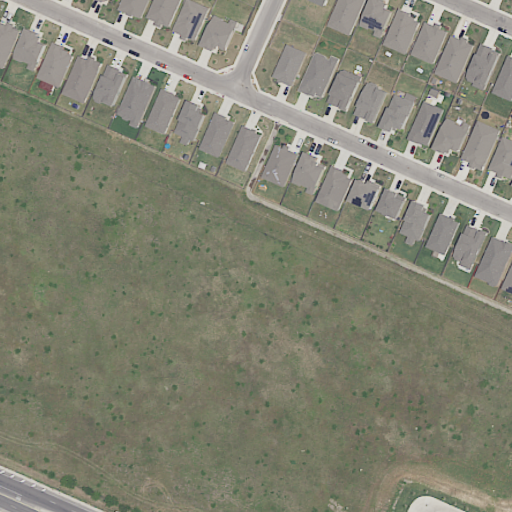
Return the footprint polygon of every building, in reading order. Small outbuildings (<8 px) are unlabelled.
[(122,0),(118,10),(141,19),(149,0),(122,0)] [(180,0),(154,0),(148,19),(170,27),(180,0)] [(196,42),(209,7),(189,0),(185,0),(173,33),(196,42)] [(350,36),(365,0),(338,0),(327,26),(350,36)] [(392,11),(385,8),(387,0),(369,0),(361,26),(384,34),(392,11)] [(406,55),(421,20),(398,10),(383,45),(406,55)] [(201,45),(215,52),(217,47),(226,51),(239,22),(231,19),(229,22),(214,15),(201,45)] [(0,67),(5,69),(21,29),(8,24),(8,25),(0,21),(0,67)] [(424,21),(412,56),(435,64),(446,31),(439,29),(440,26),(424,21)] [(14,59),(28,64),(26,68),(35,72),(47,45),(39,42),(42,34),(26,28),(14,59)] [(435,74),(458,83),(474,43),(451,34),(435,74)] [(485,89),(500,55),(492,52),(493,48),(481,43),(465,81),(485,89)] [(39,80),(62,87),(73,51),(50,44),(39,80)] [(307,53),(287,44),(273,78),(292,86),(307,53)] [(301,92),(324,100),(338,58),(331,56),(331,57),(314,52),(301,92)] [(87,103),(101,62),(77,54),(63,96),(87,103)] [(494,95),(511,100),(511,58),(505,56),(494,95)] [(114,108),(128,73),(108,65),(93,99),(114,108)] [(347,111),(360,82),(340,73),(327,102),(347,111)] [(155,85),(133,76),(117,118),(139,126),(155,85)] [(388,91),(368,82),(354,114),(374,123),(388,91)] [(167,134),(180,96),(160,89),(147,127),(167,134)] [(418,97),(406,92),(404,98),(395,94),(380,127),(393,132),(395,127),(403,130),(418,97)] [(183,137),(181,142),(191,147),(206,115),(199,111),(201,106),(189,100),(174,132),(183,137)] [(427,147),(443,109),(423,101),(408,139),(427,147)] [(220,158),(235,121),(216,113),(200,149),(220,158)] [(460,152),(471,125),(462,122),(461,124),(446,118),(434,149),(449,155),(451,149),(460,152)] [(500,130),(477,120),(462,159),(471,162),(469,166),(483,172),(500,130)] [(227,164),(247,172),(262,134),(243,126),(227,164)] [(489,172),(511,179),(511,140),(501,137),(489,172)] [(297,153),(290,151),(290,149),(275,144),(263,179),(286,187),(297,153)] [(322,159),(306,152),(291,183),(314,194),(326,168),(319,165),(322,159)] [(353,176),(330,167),(316,202),(339,212),(353,176)] [(381,187),(358,177),(348,201),(371,211),(381,187)] [(398,219),(406,197),(386,190),(377,212),(398,219)] [(409,237),(407,242),(416,247),(431,214),(423,211),(426,205),(414,200),(400,233),(409,237)] [(446,255),(460,221),(441,213),(426,247),(446,255)] [(487,234),(467,225),(452,260),(472,269),(487,234)] [(475,278),(498,287),(511,252),(511,244),(492,236),(475,278)] [(511,265),(502,290),(511,293),(511,265)]
